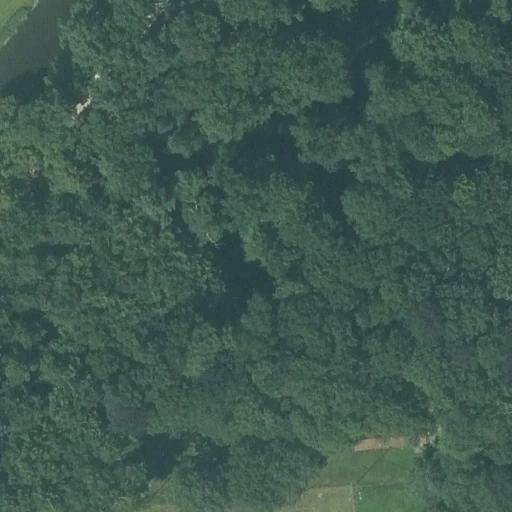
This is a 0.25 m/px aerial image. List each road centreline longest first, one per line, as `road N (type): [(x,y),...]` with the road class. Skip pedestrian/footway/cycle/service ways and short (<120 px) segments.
road 1 (track): [(433,283),(399,303),(359,309),(190,285),(108,224),(37,156)]
road 2 (track): [(37,156),(162,0)]
road 3 (track): [(511,175),(433,283)]
